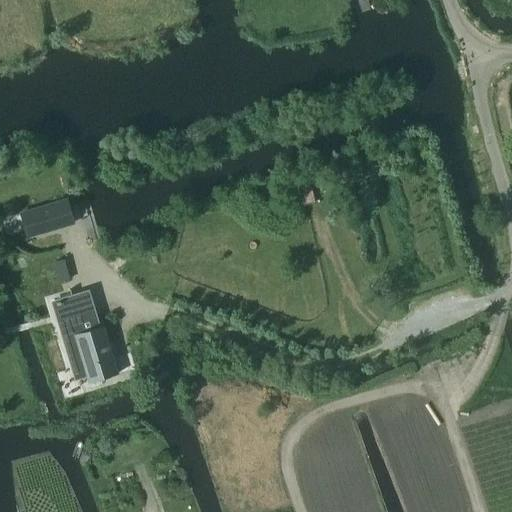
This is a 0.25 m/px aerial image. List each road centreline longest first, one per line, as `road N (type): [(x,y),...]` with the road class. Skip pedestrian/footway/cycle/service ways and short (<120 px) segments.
road 1 (track): [(477,511),(443,405),(481,368),(504,295)]
road 2 (track): [(300,511),(290,458),(305,430),(374,394),(420,388),(443,405)]
road 3 (unclassified): [(511,215),(477,63)]
